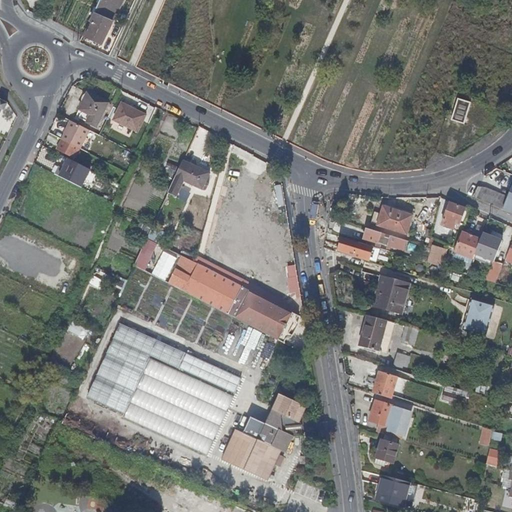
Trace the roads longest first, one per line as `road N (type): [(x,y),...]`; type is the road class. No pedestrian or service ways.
road 1 (tertiary): [(350,511),(300,182),(306,167)]
road 2 (tertiary): [(96,64),(306,167)]
road 3 (tertiary): [(306,167),(366,184),(416,184),(463,172),(511,138)]
road 4 (unknown): [(310,244),(444,286)]
